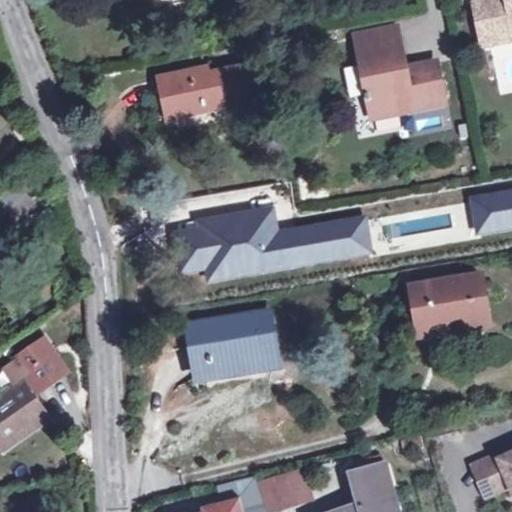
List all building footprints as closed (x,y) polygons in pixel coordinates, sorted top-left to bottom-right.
[(511,0),(498,0),(474,5),(482,46),(511,39),(511,0)] [(357,45),(399,36),(397,24),(354,33),(357,45)] [(399,36),(357,45),(372,118),(442,104),(434,64),(406,69),(394,72),(390,54),(403,52),(399,36)] [(283,48),(286,59),(299,56),(297,46),(283,48)] [(394,72),(406,69),(403,52),(390,54),(394,72)] [(349,90),(361,88),(356,64),(344,67),(349,90)] [(167,119),(203,112),(201,103),(213,101),(214,109),(259,100),(252,67),(208,75),(208,78),(198,80),(195,71),(159,79),(167,119)] [(201,103),(203,112),(214,109),(213,101),(201,103)] [(511,193),(501,195),(506,225),(511,223),(511,193)] [(506,225),(501,195),(476,200),(481,229),(506,225)] [(205,229),(178,233),(184,267),(210,263),(212,275),(354,251),(349,222),(278,234),(275,215),(263,217),(263,211),(204,221),(205,229)] [(369,219),(349,222),(354,251),(374,248),(369,219)] [(460,323),(461,331),(488,325),(480,276),(412,288),(418,330),(460,323)] [(190,326),(197,362),(209,360),(212,378),(254,371),(252,363),(275,359),(267,313),(190,326)] [(27,380),(16,388),(0,399),(0,436),(7,446),(45,418),(28,394),(63,369),(43,341),(14,361),(27,380)] [(252,363),(254,371),(276,366),(275,359),(252,363)] [(209,360),(197,362),(200,380),(212,378),(209,360)] [(3,370),(16,388),(27,380),(14,361),(3,370)] [(511,483),(502,461),(511,456),(511,451),(475,467),(488,498),(511,487),(511,483)] [(511,456),(502,461),(511,483),(511,456)] [(395,511),(385,467),(351,476),(360,511),(357,511),(395,511)] [(222,487),(227,501),(243,498),(246,510),(265,506),(259,489),(255,477),(238,482),(222,487)] [(263,485),(269,507),(297,500),(290,478),(263,485)] [(227,501),(204,507),(205,511),(203,511),(189,511),(189,510),(181,511),(246,511),(246,510),(243,498),(227,501)]
